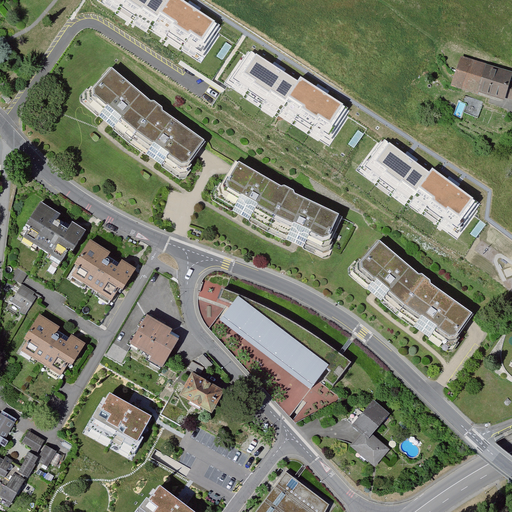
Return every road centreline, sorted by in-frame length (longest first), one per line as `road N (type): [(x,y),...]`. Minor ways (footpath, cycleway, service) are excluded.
road 1 (residential): [(473,437),(331,310),(194,253)]
road 2 (residential): [(194,253),(187,279),(192,324),(290,433)]
road 3 (residential): [(0,122),(54,179),(161,241)]
